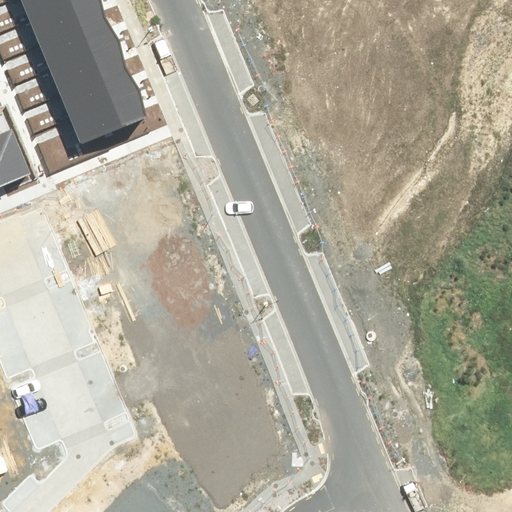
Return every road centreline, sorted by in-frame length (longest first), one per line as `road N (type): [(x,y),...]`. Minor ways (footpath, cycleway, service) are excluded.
road 1 (residential): [(174,0),(376,489)]
road 2 (residential): [(25,511),(92,448),(8,232)]
